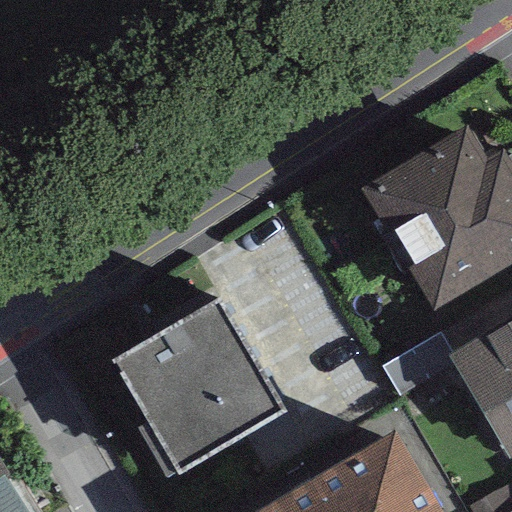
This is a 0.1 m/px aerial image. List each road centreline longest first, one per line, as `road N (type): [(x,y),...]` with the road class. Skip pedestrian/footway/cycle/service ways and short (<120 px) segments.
road 1 (residential): [(495,0),(5,321)]
road 2 (residential): [(115,511),(5,321)]
